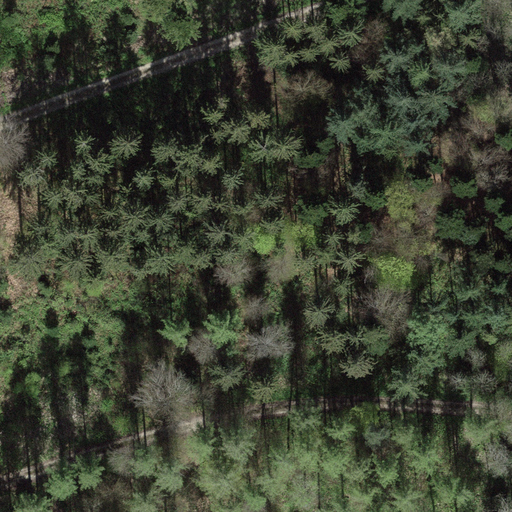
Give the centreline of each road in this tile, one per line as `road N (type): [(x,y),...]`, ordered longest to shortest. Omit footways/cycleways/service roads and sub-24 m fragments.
road 1 (track): [(511,409),(340,406),(210,422),(0,482)]
road 2 (track): [(333,0),(0,112)]
